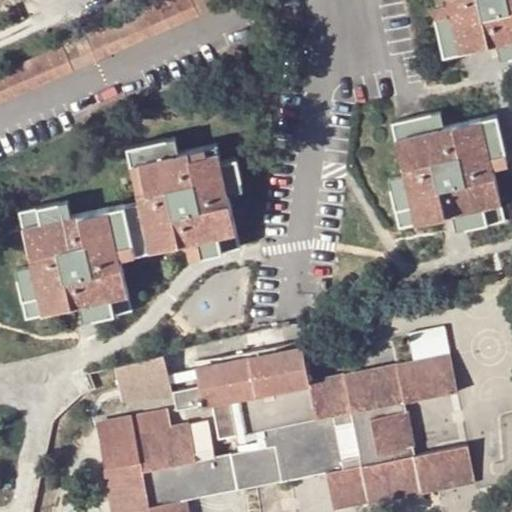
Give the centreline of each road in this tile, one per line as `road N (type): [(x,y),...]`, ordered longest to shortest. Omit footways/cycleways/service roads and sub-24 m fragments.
road 1 (residential): [(348,4),(266,14),(0,121)]
road 2 (residential): [(348,4),(346,49),(310,133),(293,287)]
